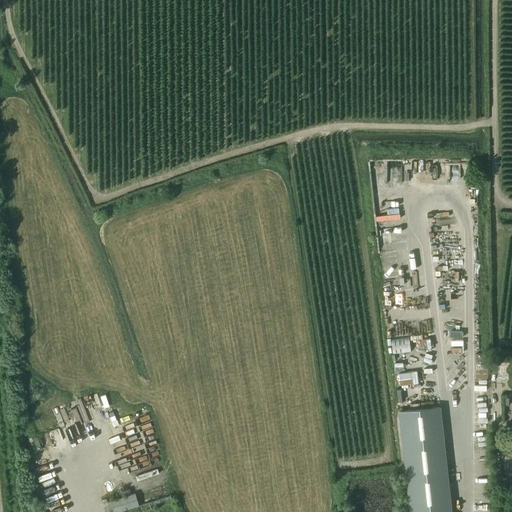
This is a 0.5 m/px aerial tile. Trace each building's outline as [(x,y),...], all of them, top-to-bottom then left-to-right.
[(450,238),(450,225),(432,225),(432,238),(450,238)] [(406,282),(382,286),(383,295),(407,291),(406,282)] [(458,316),(451,316),(450,352),(463,352),(463,322),(458,322),(458,316)] [(392,354),(392,369),(405,369),(405,353),(392,354)] [(399,372),(400,384),(418,383),(418,371),(399,372)] [(413,385),(399,387),(402,410),(416,407),(413,385)] [(451,511),(440,407),(399,412),(406,473),(410,511),(451,511)] [(110,511),(119,511),(139,506),(135,493),(107,502),(110,511)]
